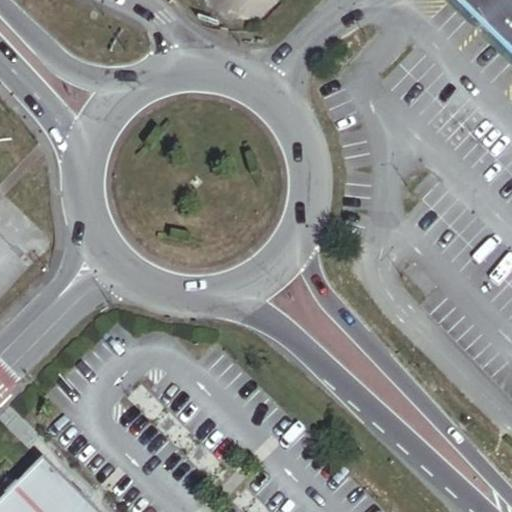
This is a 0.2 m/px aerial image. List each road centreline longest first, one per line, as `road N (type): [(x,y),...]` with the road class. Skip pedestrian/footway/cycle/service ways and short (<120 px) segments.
road 1 (secondary): [(228,293),(498,511)]
road 2 (secondary): [(511,508),(329,307),(295,241)]
road 3 (secondary): [(295,241),(311,184),(294,126),(251,85),(190,72)]
road 4 (secondary): [(137,89),(70,68),(0,1)]
road 5 (secondary): [(0,56),(88,159)]
